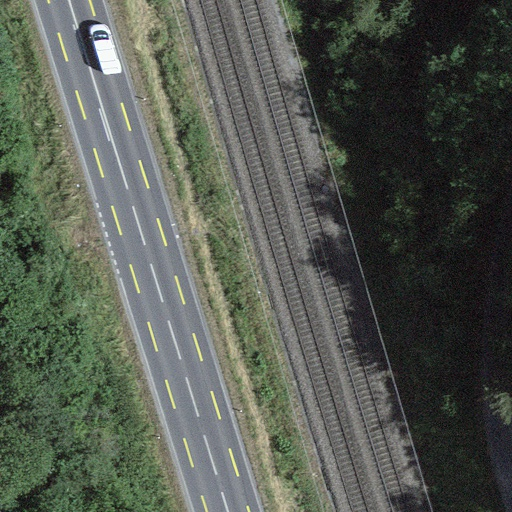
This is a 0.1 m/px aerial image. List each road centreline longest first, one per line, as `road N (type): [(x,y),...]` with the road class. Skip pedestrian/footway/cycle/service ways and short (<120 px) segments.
road 1 (secondary): [(229,511),(71,0)]
road 2 (track): [(511,221),(494,342),(511,488)]
